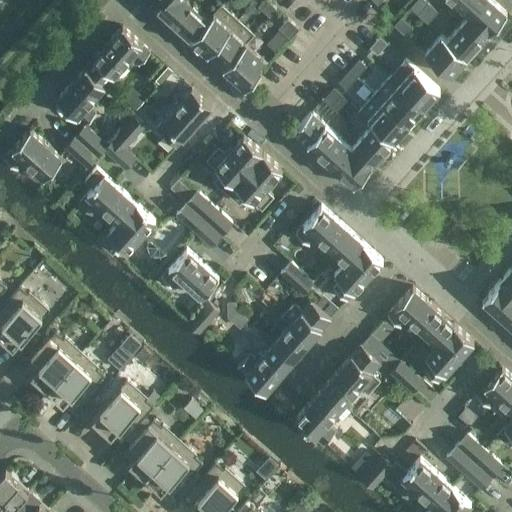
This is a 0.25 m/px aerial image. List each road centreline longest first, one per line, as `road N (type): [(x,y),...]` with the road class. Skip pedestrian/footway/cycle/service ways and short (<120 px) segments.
road 1 (residential): [(11,124),(123,1)]
road 2 (residential): [(301,378),(413,256)]
road 3 (residential): [(230,97),(123,1)]
road 4 (residential): [(110,511),(17,428)]
road 5 (residential): [(504,340),(413,256)]
road 6 (residential): [(148,188),(230,97)]
road 7 (residential): [(413,256),(320,178)]
road 8 (residential): [(320,178),(230,97)]
